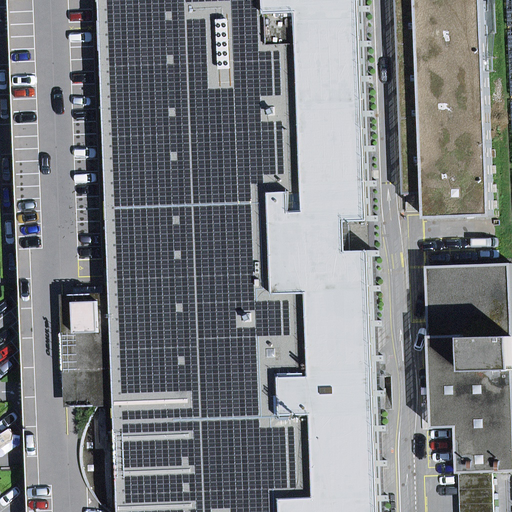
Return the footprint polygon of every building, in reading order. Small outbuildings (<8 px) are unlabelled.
[(51,366),(109,363),(110,270),(101,34),(100,34),(99,23),(101,23),(99,0),(11,0),(30,511),(56,511),(56,495),(63,495),(60,423),(53,423),(51,366)] [(123,397),(126,511),(389,511),(379,251),(356,252),(355,223),(378,222),(369,0),(107,0),(120,313),(123,397)] [(427,220),(494,217),(486,0),(397,0),(405,195),(426,194),(427,220)] [(511,472),(511,263),(431,267),(436,428),(461,427),(462,475),(464,474),(494,473),(511,472)] [(126,511),(123,397),(110,397),(109,363),(51,366),(53,423),(60,423),(63,495),(56,495),(56,511),(126,511)] [(495,511),(494,473),(464,474),(465,511),(495,511)]
